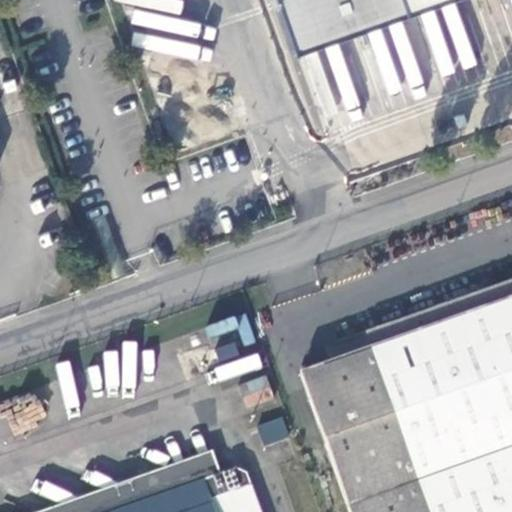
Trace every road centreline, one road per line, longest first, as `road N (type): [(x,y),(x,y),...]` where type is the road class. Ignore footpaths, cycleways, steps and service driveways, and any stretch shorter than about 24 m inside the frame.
road 1 (residential): [(0,344),(511,164)]
road 2 (unknown): [(297,166),(511,88)]
road 3 (unknown): [(226,0),(297,166)]
